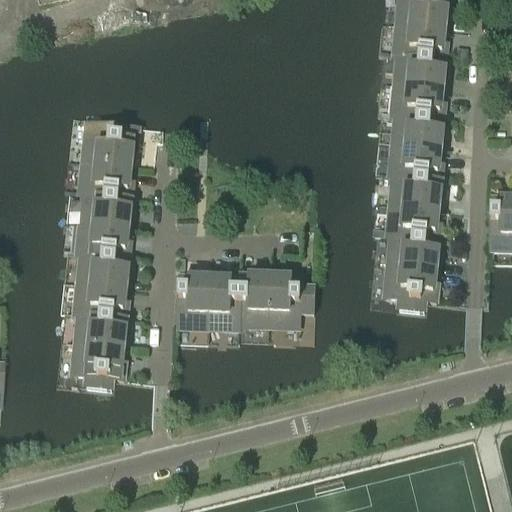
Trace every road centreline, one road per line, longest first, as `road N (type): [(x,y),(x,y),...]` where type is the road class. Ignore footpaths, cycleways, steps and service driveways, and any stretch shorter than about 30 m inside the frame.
road 1 (tertiary): [(157,459),(468,381)]
road 2 (residential): [(468,381),(476,163)]
road 3 (residential): [(157,459),(163,245)]
road 4 (tertiary): [(0,499),(157,459)]
road 5 (residential): [(476,163),(481,15)]
